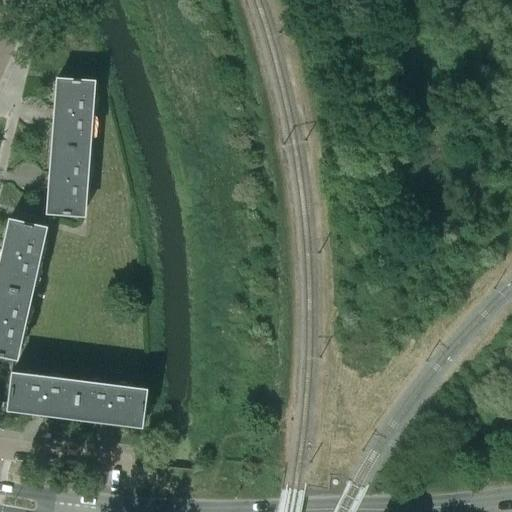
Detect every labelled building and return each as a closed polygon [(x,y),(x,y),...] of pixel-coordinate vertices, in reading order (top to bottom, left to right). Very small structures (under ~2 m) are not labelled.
[(54,81),(52,115),(88,118),(91,84),(54,81)] [(52,115),(50,148),(86,151),(88,118),(52,115)] [(50,148),(47,181),(83,183),(86,151),(50,148)] [(83,183),(47,181),(45,215),(81,217),(83,183)] [(6,222),(0,249),(0,255),(34,263),(42,230),(6,222)] [(0,255),(0,289),(27,295),(34,263),(0,255)] [(0,289),(0,323),(20,328),(27,295),(0,289)] [(20,328),(0,323),(0,357),(13,361),(20,328)] [(5,411),(34,415),(38,416),(43,379),(9,375),(5,411)] [(43,379),(38,416),(71,420),(75,384),(43,379)] [(75,384),(71,420),(104,424),(108,388),(75,384)] [(108,388),(104,424),(137,428),(142,392),(108,388)]
